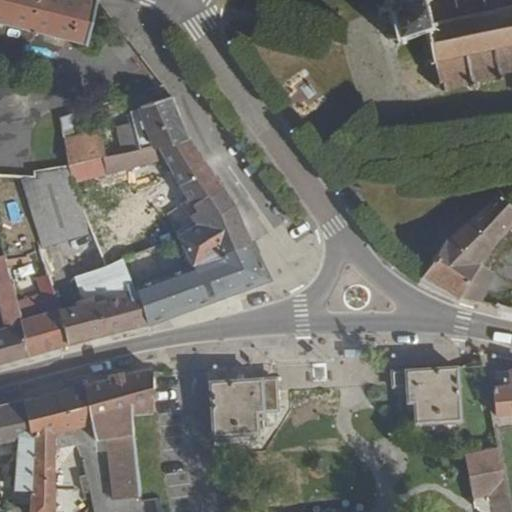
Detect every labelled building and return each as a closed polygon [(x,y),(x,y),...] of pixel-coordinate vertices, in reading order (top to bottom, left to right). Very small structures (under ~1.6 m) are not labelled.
[(0,0),(0,21),(88,43),(98,0),(0,0)] [(426,30),(432,56),(425,58),(426,63),(433,62),(438,84),(434,85),(434,90),(439,89),(440,94),(445,93),(445,87),(466,82),(468,88),(473,87),(472,81),(492,76),(494,82),(501,80),(499,74),(511,71),(511,0),(379,0),(379,1),(377,5),(375,6),(377,16),(389,13),(393,27),(391,31),(385,33),(386,40),(394,38),(395,44),(403,42),(401,36),(426,30)] [(139,120),(115,126),(121,155),(162,148),(188,139),(171,99),(136,109),(139,120)] [(63,138),(65,164),(67,164),(99,158),(102,157),(96,130),(63,138)] [(267,280),(234,206),(208,169),(188,139),(162,148),(121,155),(110,156),(102,157),(99,158),(103,174),(125,170),(164,158),(198,213),(189,219),(194,228),(150,256),(143,249),(122,260),(117,262),(146,324),(157,322),(234,294),(267,280)] [(21,177),(41,247),(83,235),(64,165),(29,170),(30,177),(21,177)] [(511,209),(497,190),(445,238),(421,277),(462,297),(481,302),(488,275),(472,269),(481,251),(501,231),(508,239),(511,242),(511,209)] [(6,257),(11,281),(35,275),(40,294),(21,300),(26,320),(20,321),(28,357),(39,353),(67,345),(57,310),(40,248),(6,257)] [(0,258),(0,311),(2,320),(0,320),(0,364),(28,357),(20,321),(11,281),(6,257),(0,258)] [(70,278),(76,302),(71,303),(72,307),(57,310),(67,345),(146,324),(117,262),(103,269),(70,278)] [(408,387),(409,417),(417,416),(417,422),(460,419),(457,370),(394,373),(395,388),(408,387)] [(496,388),(498,415),(511,414),(511,370),(511,371),(511,379),(504,379),(505,388),(496,388)] [(86,388),(91,426),(93,442),(106,441),(113,501),(143,497),(135,417),(155,413),(155,373),(155,371),(86,388)] [(211,385),(215,437),(265,434),(264,412),(279,412),(277,381),(211,385)] [(25,404),(34,442),(34,456),(19,456),(17,495),(33,496),(33,507),(32,511),(53,511),(52,451),(76,447),(73,430),(76,430),(91,426),(86,388),(68,392),(68,393),(25,404)] [(0,447),(19,443),(19,456),(34,456),(34,442),(25,404),(18,406),(0,409),(0,447)] [(511,511),(505,473),(500,448),(465,455),(477,508),(485,507),(486,511),(511,511)]
